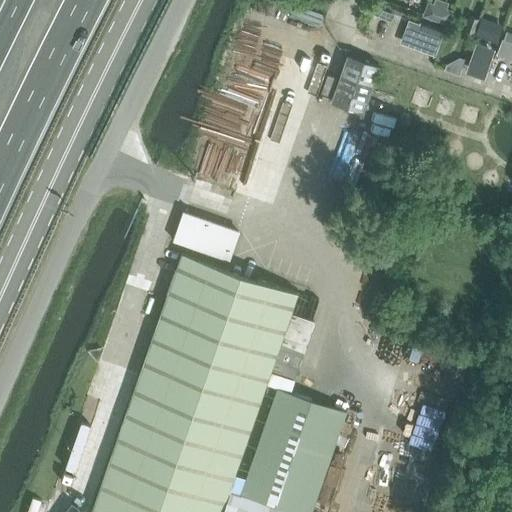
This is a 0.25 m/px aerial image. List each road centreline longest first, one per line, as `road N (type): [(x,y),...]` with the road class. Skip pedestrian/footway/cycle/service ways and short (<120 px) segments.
road 1 (unclassified): [(0,389),(185,0)]
road 2 (primary): [(0,298),(142,0)]
road 3 (primary): [(0,176),(86,0)]
